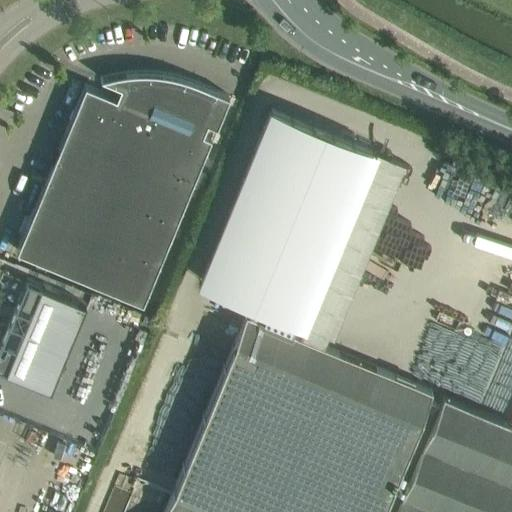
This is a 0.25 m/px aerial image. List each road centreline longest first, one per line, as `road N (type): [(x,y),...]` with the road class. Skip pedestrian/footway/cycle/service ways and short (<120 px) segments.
road 1 (unknown): [(0,138),(22,154),(63,87),(114,57),(181,63),(239,85)]
road 2 (tertiary): [(260,0),(321,53),(478,116)]
road 3 (tertiary): [(478,116),(343,40),(305,0)]
